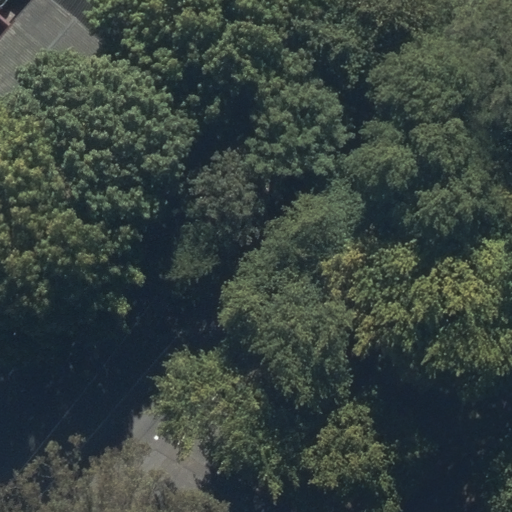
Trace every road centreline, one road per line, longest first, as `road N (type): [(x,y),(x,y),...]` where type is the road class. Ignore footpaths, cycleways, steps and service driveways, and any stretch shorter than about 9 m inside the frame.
road 1 (secondary): [(511,6),(121,459)]
road 2 (secondary): [(40,395),(371,0)]
